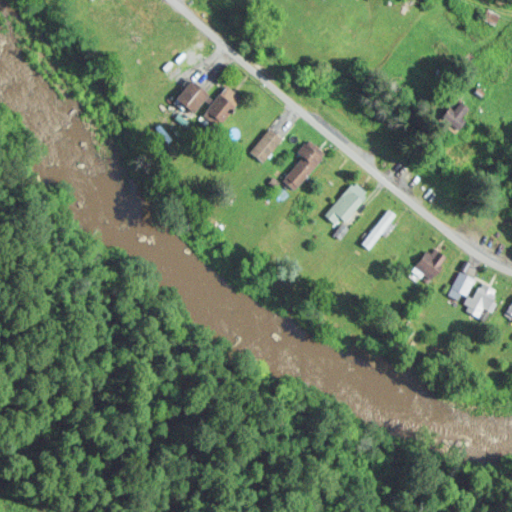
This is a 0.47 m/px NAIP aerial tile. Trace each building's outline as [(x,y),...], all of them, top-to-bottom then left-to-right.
[(213,91),(194,77),(180,97),(198,111),(213,91)] [(205,109),(220,124),(246,98),(231,84),(205,109)] [(264,159),(285,138),(273,126),(252,146),(264,159)] [(304,155),(285,176),(297,188),(327,155),(309,138),(298,149),(304,155)] [(339,220),(342,215),(350,220),(371,191),(353,177),(327,212),(339,220)] [(400,213),(388,204),(361,241),(372,249),(400,213)] [(477,276),(462,267),(453,283),(468,292),(477,276)] [(482,314),(487,306),(493,309),(504,290),(482,277),(466,305),(482,314)]
